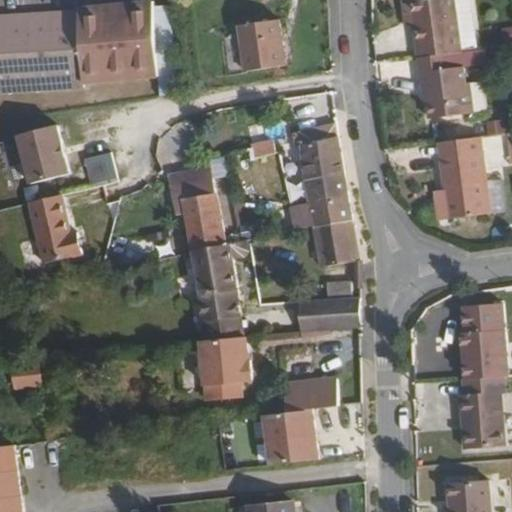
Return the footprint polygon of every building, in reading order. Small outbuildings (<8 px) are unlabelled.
[(151,0),(90,0),(93,26),(97,86),(97,105),(100,105),(158,96),(151,0)] [(413,24),(418,57),(423,90),(429,89),(430,100),(431,116),(473,110),(469,83),(464,83),(462,66),(448,68),(446,53),(476,49),(469,0),(402,0),(406,24),(413,24)] [(79,12),(0,17),(0,41),(4,93),(97,86),(93,26),(80,26),(79,12)] [(289,14),(250,18),(256,65),(295,61),(289,14)] [(511,28),(502,30),(505,45),(511,43),(511,28)] [(309,97),(310,123),(333,122),(332,96),(309,97)] [(56,125),(15,135),(28,184),(69,173),(56,125)] [(359,262),(349,201),(337,137),(337,126),(306,133),(307,144),(302,145),(313,207),(292,211),(297,232),(315,229),(321,269),(359,262)] [(223,157),(248,151),(244,127),(219,130),(222,157),(223,157)] [(484,173),(479,136),(439,142),(443,181),(433,181),(437,211),(447,209),(488,204),(504,201),(500,171),(484,173)] [(274,140),(252,143),(254,158),(276,155),(274,140)] [(249,253),(247,242),(240,243),(227,246),(211,160),(168,165),(175,212),(184,211),(185,214),(192,213),(196,224),(187,226),(193,253),(201,296),(199,297),(207,342),(202,342),(208,402),(244,400),(244,383),(253,382),(252,362),(249,362),(246,338),(237,296),(238,295),(234,261),(243,258),(249,253)] [(61,181),(64,193),(87,188),(85,176),(61,181)] [(69,235),(62,194),(29,201),(42,263),(82,255),(77,234),(69,235)] [(361,329),(360,299),(351,299),(350,284),(326,285),(327,301),(301,303),(303,333),(361,329)] [(463,331),(465,379),(504,376),(510,376),(507,329),(463,331)] [(42,388),(42,376),(18,377),(19,389),(42,388)] [(504,376),(465,379),(466,394),(462,394),(464,448),(505,446),(502,393),(505,393),(504,376)] [(336,414),(341,413),(337,386),(308,391),(310,416),(336,414)] [(340,462),(336,414),(310,416),(288,418),(294,467),(340,462)] [(0,447),(0,473),(19,471),(16,446),(0,447)] [(0,473),(0,498),(21,496),(19,471),(0,473)] [(450,483),(451,511),(492,511),(490,480),(450,483)] [(0,511),(22,511),(21,496),(0,498),(0,511)] [(293,511),(293,503),(251,508),(251,511),(293,511)]
